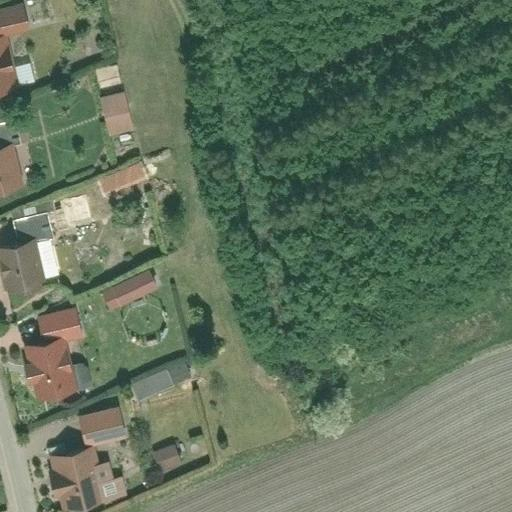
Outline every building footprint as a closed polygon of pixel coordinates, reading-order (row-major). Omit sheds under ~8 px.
[(0,11),(0,38),(35,30),(28,4),(0,11)] [(0,94),(21,89),(8,40),(0,42),(0,94)] [(128,91),(106,97),(117,138),(139,132),(128,91)] [(19,141),(0,144),(0,194),(30,188),(19,141)] [(70,201),(74,226),(96,222),(92,198),(70,201)] [(44,240),(0,249),(0,250),(9,292),(54,282),(44,240)] [(108,286),(117,306),(168,284),(159,264),(108,286)] [(83,306),(40,317),(47,343),(89,332),(83,306)] [(75,339),(31,349),(43,400),(87,390),(75,339)] [(135,387),(142,404),(180,388),(173,371),(135,387)] [(83,416),(90,448),(133,439),(126,406),(83,416)] [(154,451),(162,475),(186,467),(178,443),(154,451)] [(103,450),(56,460),(65,511),(72,511),(114,504),(103,450)]
